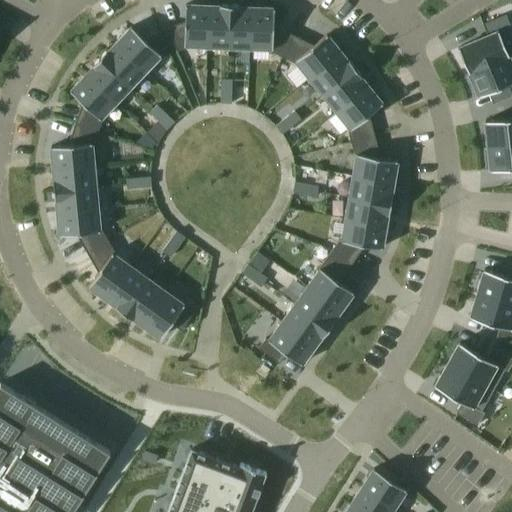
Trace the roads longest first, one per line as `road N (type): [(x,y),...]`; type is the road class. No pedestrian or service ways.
road 1 (residential): [(223,257),(233,261),(252,242),(280,190),(284,164),(266,128),(214,109),(177,123),(162,142),(154,176),(159,199),(215,251)]
road 2 (residential): [(0,214),(11,259),(38,311),(80,353),(124,380),(207,401)]
road 3 (residential): [(385,382),(433,285),(447,228)]
road 4 (residential): [(449,199),(435,98),(404,46)]
road 5 (residential): [(385,382),(511,471)]
road 6 (residential): [(207,401),(209,315),(223,257)]
road 7 (residential): [(207,401),(274,432),(322,469)]
road 8 (residential): [(360,420),(449,511)]
